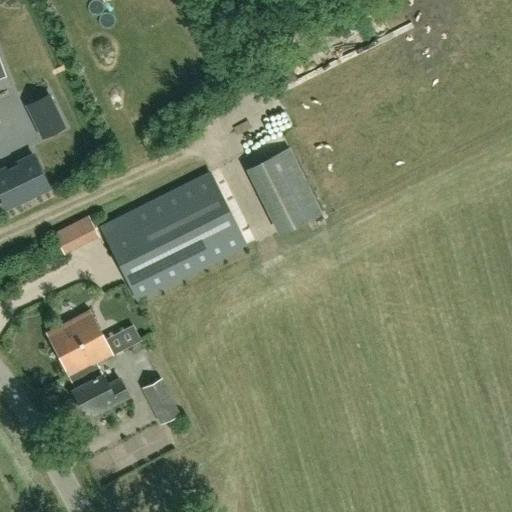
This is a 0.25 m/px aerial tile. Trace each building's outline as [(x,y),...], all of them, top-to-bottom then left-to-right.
[(48,95),(26,105),(32,117),(42,138),(64,127),(53,106),(48,95)] [(282,232),(318,213),(285,149),(249,168),(282,232)] [(0,170),(0,197),(6,209),(49,189),(33,155),(17,162),(18,164),(6,170),(5,168),(0,170)] [(246,245),(209,172),(100,227),(136,300),(246,245)] [(87,217),(54,233),(62,250),(96,234),(87,217)] [(69,376),(95,362),(95,361),(111,352),(88,310),(45,333),(69,376)] [(95,362),(69,376),(75,388),(71,390),(83,413),(93,408),(95,412),(127,395),(119,379),(107,385),(95,362)] [(159,424),(180,414),(161,377),(140,388),(159,424)]
